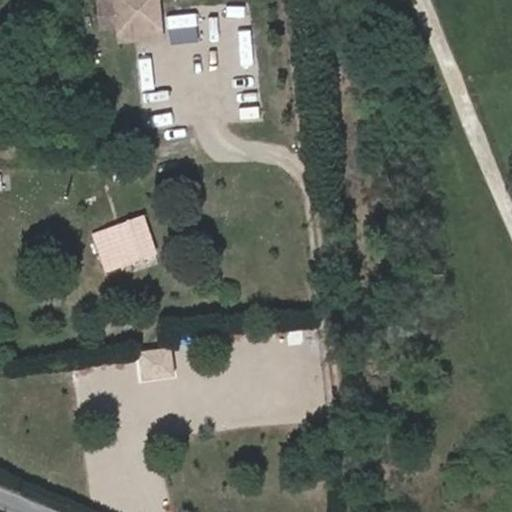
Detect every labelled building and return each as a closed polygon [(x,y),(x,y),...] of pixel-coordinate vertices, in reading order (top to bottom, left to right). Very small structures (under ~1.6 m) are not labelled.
[(98,0),(99,28),(118,28),(118,38),(162,37),(162,0),(98,0)] [(140,224),(125,228),(128,238),(110,243),(117,271),(150,263),(140,224)] [(127,238),(125,228),(96,235),(108,274),(117,271),(110,243),(127,238)] [(172,369),(170,350),(137,354),(138,373),(172,369)] [(173,377),(172,369),(138,373),(139,380),(173,377)]
